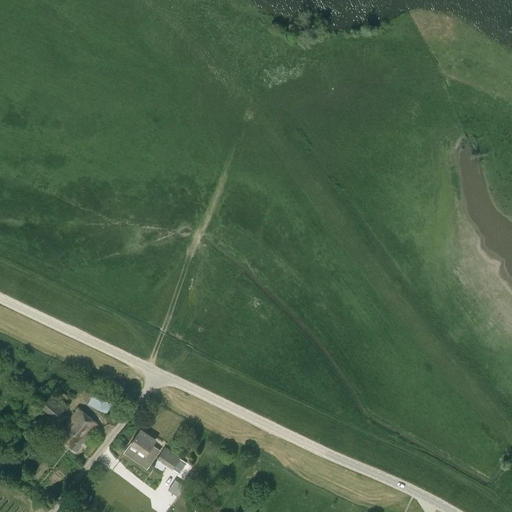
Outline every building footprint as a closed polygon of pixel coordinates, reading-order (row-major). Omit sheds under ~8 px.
[(41,409),(55,420),(66,408),(52,396),(41,409)] [(106,416),(111,407),(102,402),(101,402),(91,397),(87,406),(96,411),(106,416)] [(98,428),(77,411),(54,439),(74,455),(81,446),(82,447),(98,428)] [(149,454),(153,449),(150,447),(155,440),(140,429),(130,444),(145,454),(146,452),(149,454)] [(156,463),(152,469),(154,470),(153,470),(161,475),(165,469),(172,473),(172,472),(177,476),(185,464),(162,449),(154,461),(156,463)]
